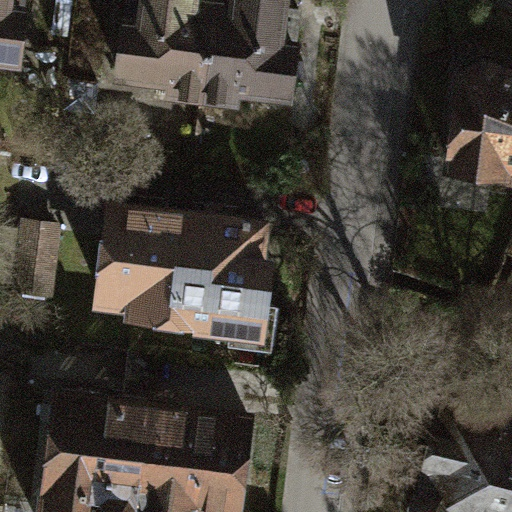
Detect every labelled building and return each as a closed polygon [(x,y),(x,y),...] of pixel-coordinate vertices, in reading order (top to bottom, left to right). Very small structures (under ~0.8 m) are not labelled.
[(0,0),(0,54),(18,57),(25,0),(0,0)] [(130,0),(122,72),(178,79),(176,90),(206,94),(217,0),(130,0)] [(217,0),(206,94),(236,97),(237,86),(291,93),(302,7),(286,5),(286,0),(217,0)] [(511,73),(483,61),(464,72),(452,165),(502,171),(501,180),(511,182),(511,73)] [(207,325),(257,332),(260,309),(264,310),(270,259),(258,258),(263,224),(117,205),(105,300),(135,304),(135,310),(208,319),(207,325)] [(58,229),(25,225),(18,287),(51,291),(58,229)] [(137,511),(152,404),(60,391),(43,511),(137,511)] [(414,496),(411,509),(412,511),(511,511),(511,412),(442,396),(419,492),(414,496)] [(250,417),(152,404),(137,511),(199,511),(200,506),(239,510),(250,417)]
